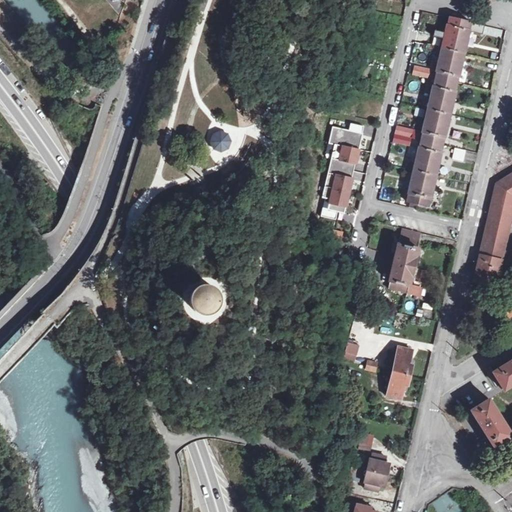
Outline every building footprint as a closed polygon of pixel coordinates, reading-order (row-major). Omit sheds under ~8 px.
[(410,207),(423,210),(424,205),(428,206),(430,198),(431,198),(433,190),(440,161),(443,151),(441,151),(445,137),(446,137),(449,126),(455,99),(456,92),(455,91),(459,76),(460,77),(462,67),(469,39),(471,31),(469,31),(471,24),(450,19),(449,25),(448,25),(445,37),(438,64),(436,72),(438,71),(434,85),(433,85),(431,94),(424,124),(422,131),(424,132),(424,135),(415,133),(416,130),(399,126),(395,142),(410,146),(413,138),(423,140),(422,145),(420,145),(417,156),(410,186),(409,191),(410,192),(408,201),(412,202),(410,207)] [(414,65),(412,74),(431,79),(433,70),(414,65)] [(244,84),(234,84),(229,93),(234,102),(245,101),(249,92),(244,84)] [(351,134),(332,130),(329,145),(335,146),(359,151),(362,137),(362,136),(363,129),(352,127),(351,134)] [(356,166),(359,151),(335,146),(330,167),(354,173),(355,166),(356,166)] [(352,179),(354,173),(330,167),(325,188),(350,194),(353,179),(352,179)] [(511,174),(497,184),(494,194),(476,273),(475,281),(498,286),(511,221),(511,174)] [(345,215),(350,194),(325,188),(323,199),(331,201),(329,210),(324,209),(322,217),(337,221),(339,213),(345,215)] [(421,232),(403,228),(401,237),(400,237),(398,244),(389,282),(390,282),(389,290),(407,294),(409,286),(410,286),(413,275),(419,249),(418,249),(420,240),(419,240),(421,232)] [(383,271),(373,269),(372,276),(382,278),(383,271)] [(191,296),(190,299),(191,304),(192,307),(197,312),(203,315),(210,315),(215,313),(218,310),(222,303),(222,295),(219,291),(216,287),(212,285),(206,284),(201,285),(197,287),(193,291),(191,296)] [(420,302),(419,308),(429,311),(431,305),(420,302)] [(347,342),(343,359),(354,362),(358,345),(347,342)] [(413,351),(398,347),(388,391),(403,394),(405,386),(406,380),(410,381),(414,363),(411,361),(413,351)] [(375,369),(377,361),(367,358),(365,367),(375,369)] [(511,360),(493,372),(505,391),(511,386),(511,360)] [(354,366),(342,363),(341,371),(352,374),(354,366)] [(511,436),(489,400),(472,411),(494,447),(511,436)] [(374,436),(362,433),(358,449),(370,451),(374,436)] [(352,469),(351,473),(366,476),(364,483),(366,483),(365,490),(378,493),(379,486),(385,488),(385,484),(387,484),(390,469),(389,469),(389,464),(385,464),(386,458),(373,455),(371,461),(369,461),(367,468),(353,465),(352,469)]
